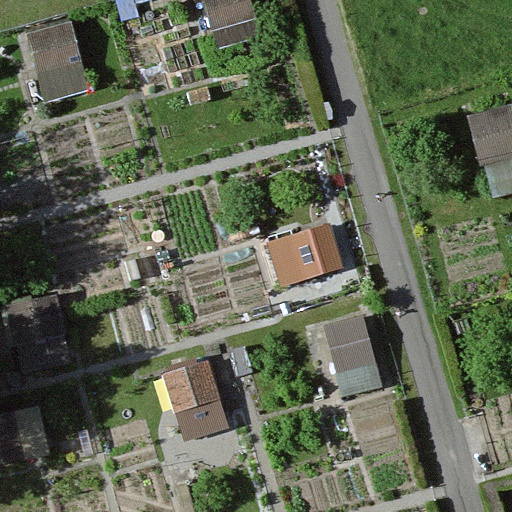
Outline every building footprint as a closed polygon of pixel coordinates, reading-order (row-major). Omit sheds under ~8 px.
[(511,99),(475,108),(494,189),(511,185),(511,99)] [(265,234),(279,281),(349,261),(335,214),(265,234)] [(7,300),(25,367),(77,353),(59,286),(7,300)] [(371,312),(329,318),(339,388),(381,382),(371,312)] [(162,365),(185,435),(234,419),(211,349),(162,365)] [(506,460),(511,458),(511,395),(487,403),(506,460)] [(0,460),(50,454),(43,401),(0,405),(0,460)]
